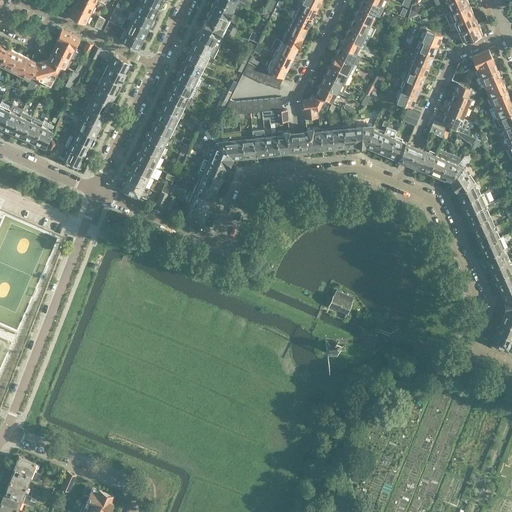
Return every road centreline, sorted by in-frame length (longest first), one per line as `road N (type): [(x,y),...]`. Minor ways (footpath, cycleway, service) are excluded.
road 1 (residential): [(302,174),(247,183),(221,244),(96,190)]
road 2 (residential): [(4,428),(96,190)]
road 3 (residential): [(511,365),(464,345),(479,305),(433,196),(398,181)]
road 4 (residential): [(506,31),(452,54),(398,181)]
road 5 (residential): [(344,0),(294,97),(302,174)]
road 6 (residential): [(127,511),(128,479),(4,428)]
road 7 (residential): [(96,190),(156,64)]
